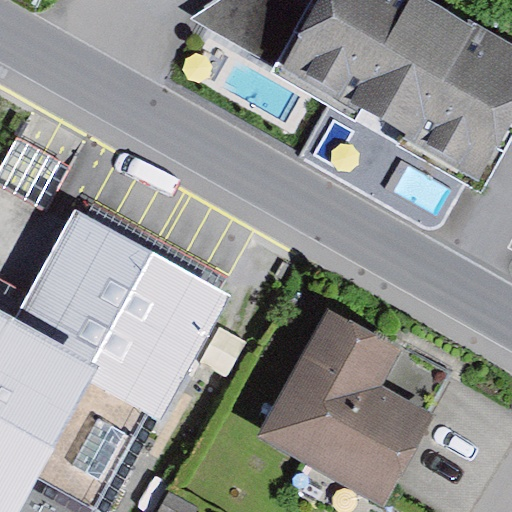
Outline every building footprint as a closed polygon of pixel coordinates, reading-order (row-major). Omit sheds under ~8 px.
[(283,73),(325,0),(224,0),(191,21),(283,73)] [(511,125),(511,50),(424,0),(325,0),(283,73),(477,185),(511,125)] [(228,300),(0,179),(0,511),(30,511),(43,490),(85,511),(91,511),(142,416),(161,427),(228,300)] [(400,355),(329,316),(258,443),(383,511),(384,511),(434,422),(430,418),(380,391),(400,355)] [(404,348),(400,355),(380,391),(430,418),(453,375),(404,348)]
